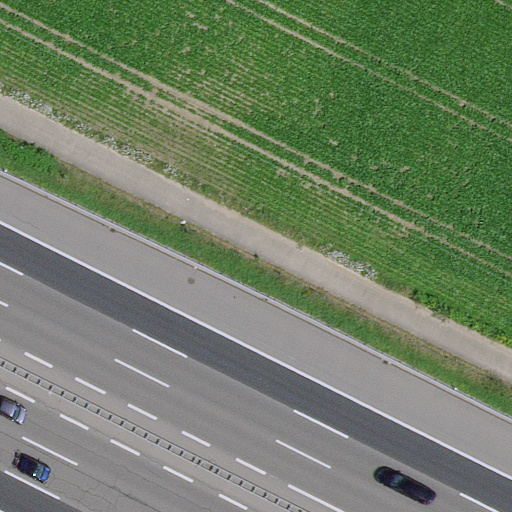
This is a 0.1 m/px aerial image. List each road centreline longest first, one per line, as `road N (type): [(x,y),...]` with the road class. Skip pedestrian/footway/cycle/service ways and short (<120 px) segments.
road 1 (track): [(511,363),(0,108)]
road 2 (motorway): [(462,511),(0,280)]
road 3 (motorway): [(0,447),(129,511)]
